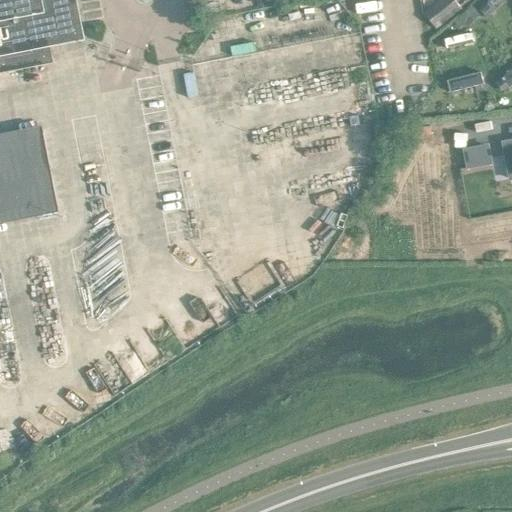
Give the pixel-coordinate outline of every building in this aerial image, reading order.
[(81,40),(81,39),(73,0),(0,0),(0,72),(50,63),(47,46),(81,40)] [(436,25),(462,9),(456,0),(438,0),(425,8),(436,25)] [(487,0),(477,8),(485,17),(506,0),(487,0)] [(472,32),(444,39),(446,48),(474,42),(472,32)] [(511,67),(496,81),(504,90),(511,83),(511,67)] [(447,80),(450,92),(483,83),(480,72),(447,80)] [(511,139),(502,142),(509,178),(511,177),(511,139)] [(465,145),(467,167),(491,164),(489,143),(465,145)] [(0,214),(32,208),(27,185),(0,189),(0,214)]
